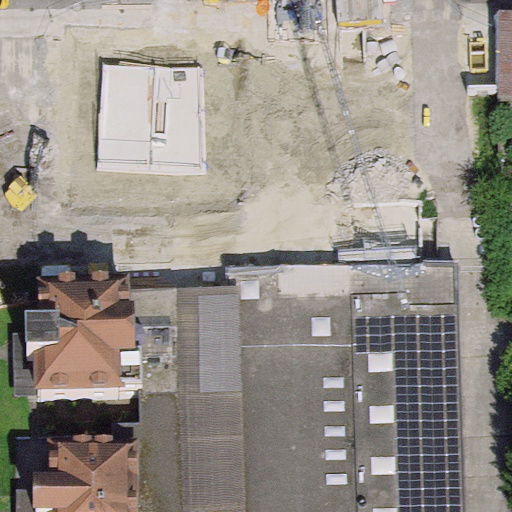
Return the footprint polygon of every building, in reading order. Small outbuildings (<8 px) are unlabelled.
[(492,28),(226,34),(236,511),(464,511),(460,275),(425,276),(423,205),(465,204),(462,94),(494,93),(492,28)] [(511,28),(492,28),(494,93),(494,95),(511,94),(511,28)] [(164,29),(0,34),(0,270),(172,265),(164,29)] [(116,318),(22,317),(22,356),(22,408),(116,409),(116,318)] [(134,511),(134,459),(52,460),(53,499),(39,500),(39,511),(134,511)]
